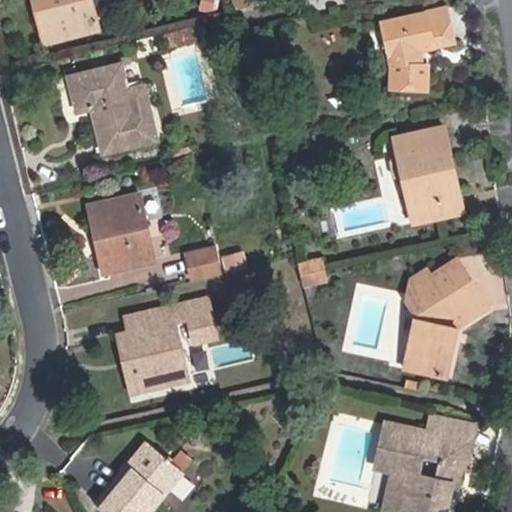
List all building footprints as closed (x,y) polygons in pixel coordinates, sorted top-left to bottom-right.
[(32,0),(42,37),(56,34),(54,21),(64,19),(59,0),(32,0)] [(54,21),(56,34),(96,25),(89,0),(59,0),(64,19),(54,21)] [(201,0),(199,7),(214,11),(216,0),(201,0)] [(312,32),(354,22),(351,9),(309,19),(312,32)] [(420,50),(429,48),(454,42),(447,9),(383,23),(392,68),(391,85),(425,88),(428,65),(423,64),(420,50)] [(197,36),(194,24),(179,28),(182,40),(197,36)] [(179,28),(165,32),(168,47),(183,43),(198,40),(197,36),(182,40),(179,28)] [(428,65),(429,48),(420,50),(423,64),(428,65)] [(102,150),(156,137),(143,83),(125,88),(119,65),(68,77),(76,111),(91,107),(102,150)] [(444,165),(452,164),(445,128),(394,138),(398,156),(392,162),(395,175),(403,180),(410,210),(451,202),(444,165)] [(462,214),(452,164),(444,165),(451,202),(410,210),(412,223),(462,214)] [(107,254),(100,256),(103,272),(153,261),(137,192),(88,204),(92,219),(99,218),(107,254)] [(92,219),(100,256),(107,254),(99,218),(92,219)] [(186,253),(192,279),(221,273),(215,247),(186,253)] [(226,273),(250,268),(246,250),(222,255),(226,273)] [(297,263),(299,273),(300,273),(324,268),(322,258),(297,263)] [(423,352),(420,366),(448,373),(459,324),(488,303),(456,259),(431,276),(425,268),(410,280),(406,296),(422,317),(419,326),(411,329),(407,348),(423,352)] [(300,273),(302,286),(327,281),(324,268),(300,273)] [(139,369),(127,372),(131,391),(186,380),(171,305),(127,314),(130,329),(139,369)] [(119,332),(127,372),(139,369),(130,329),(119,332)] [(403,363),(420,366),(423,352),(407,348),(403,363)] [(472,440),(475,424),(431,414),(428,430),(472,440)] [(428,430),(385,421),(375,467),(393,471),(405,491),(400,511),(444,511),(449,493),(444,492),(446,482),(457,485),(462,465),(466,466),(472,440),(428,430)] [(104,511),(147,511),(182,471),(145,442),(94,503),(104,511)] [(384,509),(397,511),(400,511),(405,491),(393,471),(384,509)] [(455,494),(457,485),(446,482),(444,492),(449,493),(455,494)]
